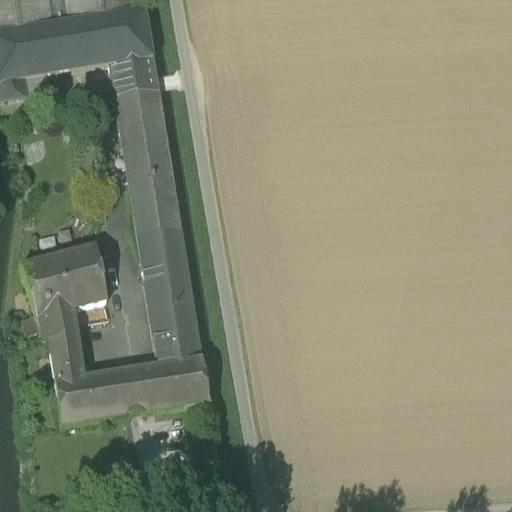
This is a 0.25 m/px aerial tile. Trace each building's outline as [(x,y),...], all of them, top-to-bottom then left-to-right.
[(0,0),(0,40),(6,39),(129,18),(125,0),(0,0)] [(143,16),(129,18),(6,39),(15,88),(45,83),(101,74),(106,105),(156,97),(143,16)] [(0,109),(18,107),(15,88),(6,39),(0,40),(0,109)] [(45,83),(15,88),(18,107),(49,102),(45,83)] [(106,105),(148,363),(196,354),(156,97),(106,105)] [(52,345),(66,428),(97,421),(88,376),(74,307),(108,299),(95,247),(26,265),(45,342),(52,345)] [(88,376),(97,421),(147,410),(202,397),(196,354),(148,363),(88,376)]
